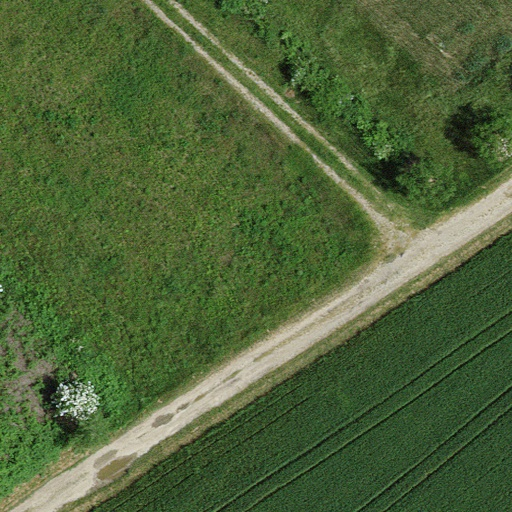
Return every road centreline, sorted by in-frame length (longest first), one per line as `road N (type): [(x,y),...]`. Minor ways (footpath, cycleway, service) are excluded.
road 1 (track): [(38,511),(511,198)]
road 2 (track): [(160,0),(429,257)]
